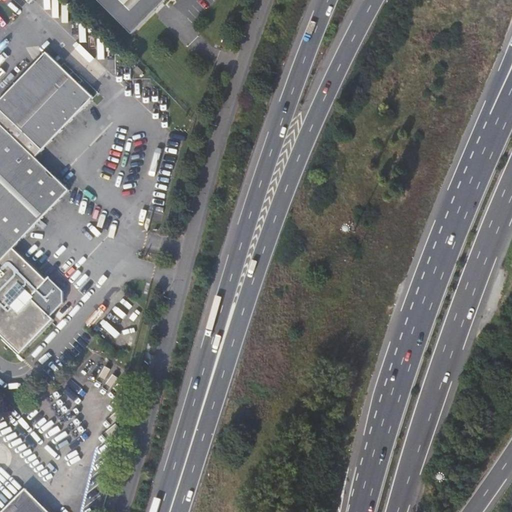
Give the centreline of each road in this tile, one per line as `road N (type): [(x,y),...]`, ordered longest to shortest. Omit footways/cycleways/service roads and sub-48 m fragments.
road 1 (motorway): [(372,0),(295,164),(171,511)]
road 2 (motorway): [(327,0),(236,256),(168,511)]
road 3 (tertiary): [(261,0),(177,270),(121,511)]
road 4 (motorway): [(396,511),(511,188)]
road 5 (motorway): [(466,199),(407,355),(361,511)]
road 6 (unknown): [(2,0),(119,106),(121,226)]
road 7 (unknown): [(118,252),(80,314),(51,341),(0,367)]
road 8 (motorway): [(511,64),(466,199)]
